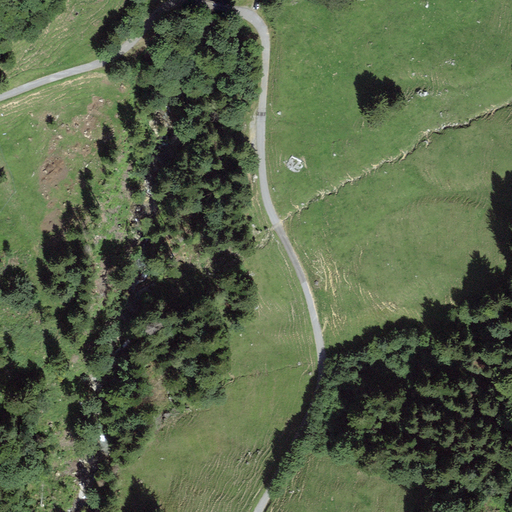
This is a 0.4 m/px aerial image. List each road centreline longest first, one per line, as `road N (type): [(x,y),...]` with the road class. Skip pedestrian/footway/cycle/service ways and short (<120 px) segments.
road 1 (track): [(195,0),(238,7),(262,30),(264,189),(300,272),(322,364),(314,410),(257,511)]
road 2 (track): [(0,96),(99,63),(128,46),(166,0)]
